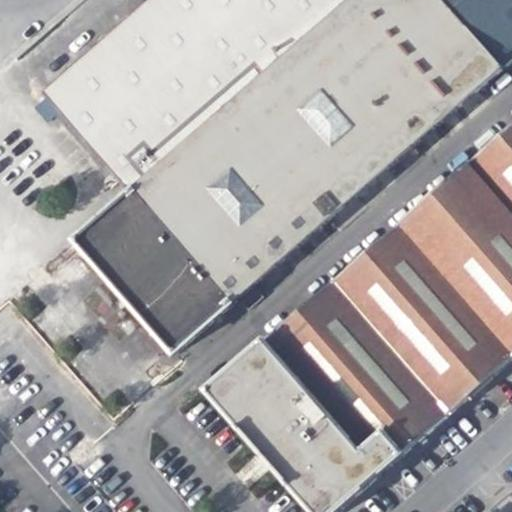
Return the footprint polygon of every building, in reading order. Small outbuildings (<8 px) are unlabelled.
[(104,180),(122,201),(132,193),(133,194),(354,0),(152,0),(45,93),(79,132),(114,171),(104,180)] [(486,86),(505,69),(444,0),(354,0),(133,194),(232,305),(252,288),(277,266),(298,248),(318,231),(346,206),(379,178),(408,155),(430,136),(452,116),(486,86)] [(511,0),(444,0),(505,69),(511,62),(511,0)] [(511,128),(470,164),(511,212),(511,128)] [(511,212),(470,164),(403,222),(511,346),(511,212)] [(222,314),(232,305),(133,194),(132,193),(122,201),(77,241),(175,354),(222,314)] [(511,346),(403,222),(335,281),(451,414),(492,379),(511,361),(511,346)] [(335,281),(265,342),(364,454),(387,434),(405,455),(429,434),(451,414),(335,281)] [(313,511),(339,511),(405,455),(387,434),(364,454),(265,342),(209,391),(313,511)] [(511,511),(511,491),(488,511),(511,511)]
